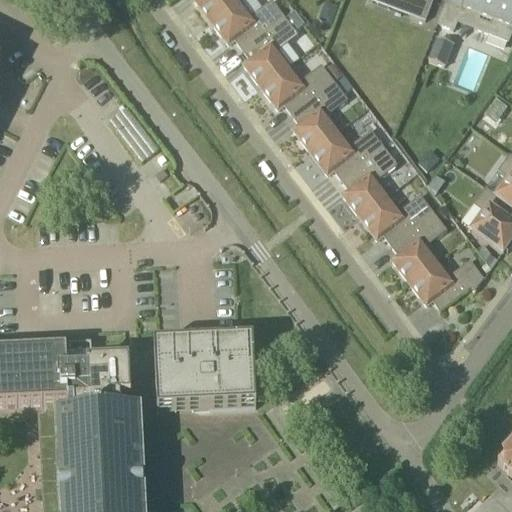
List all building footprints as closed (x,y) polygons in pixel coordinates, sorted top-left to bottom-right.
[(211,26),(238,6),(233,0),(198,0),(194,4),(197,7),(197,8),(211,26)] [(375,0),(390,6),(392,0),(416,0),(409,19),(425,25),(434,0),(375,0)] [(511,0),(447,0),(437,27),(438,28),(438,27),(452,33),(453,34),(456,25),(488,38),(489,39),(494,26),(511,32),(511,33),(511,32),(511,0)] [(284,22),(271,5),(249,21),(238,6),(211,26),(225,45),(228,48),(233,44),(241,55),(284,22)] [(260,91),(287,71),(276,56),(297,40),(284,22),(241,55),(249,65),(244,69),(247,73),(246,73),(260,91)] [(435,40),(427,62),(445,68),(453,47),(435,40)] [(333,87),(320,70),(298,86),(287,71),(260,91),(274,110),(275,110),(278,114),(283,109),(291,120),(333,87)] [(310,157),(337,136),(325,121),(347,105),(333,87),(291,120),(298,130),(293,134),(296,138),(310,157)] [(155,151),(125,113),(109,126),(139,164),(155,151)] [(383,153),(370,135),(348,151),(337,136),(310,157),(324,175),(327,179),(332,175),(340,185),(383,153)] [(359,222),(386,202),(375,187),(396,170),(383,153),(340,185),(348,195),(343,199),(346,203),(345,203),(359,222)] [(430,154),(416,167),(425,176),(439,163),(430,154)] [(511,160),(509,158),(497,175),(508,183),(496,199),(495,200),(511,212),(511,160)] [(511,212),(495,200),(496,199),(485,191),(473,208),(484,216),(471,234),(502,257),(505,253),(506,254),(506,255),(507,255),(511,248),(511,212)] [(432,218),(419,200),(397,217),(386,202),(359,222),(373,240),(374,240),(377,244),(382,240),(390,250),(432,218)] [(409,287),(436,267),(424,252),(446,235),(432,218),(390,250),(397,261),(392,264),(395,268),(409,287)] [(484,283),(480,280),(469,265),(447,282),(436,267),(409,287),(423,306),(423,305),(426,309),(431,305),(440,316),(471,292),(475,295),(484,283)] [(206,347),(153,350),(154,364),(156,406),(156,417),(255,412),(252,345),(206,347)] [(0,511),(144,511),(144,506),(143,494),(139,494),(139,485),(143,485),(140,414),(120,415),(119,404),(130,404),(128,366),(124,367),(124,365),(91,366),(90,347),(69,348),(69,354),(65,354),(64,354),(0,356),(0,511)] [(511,450),(497,466),(511,480),(511,450)]
